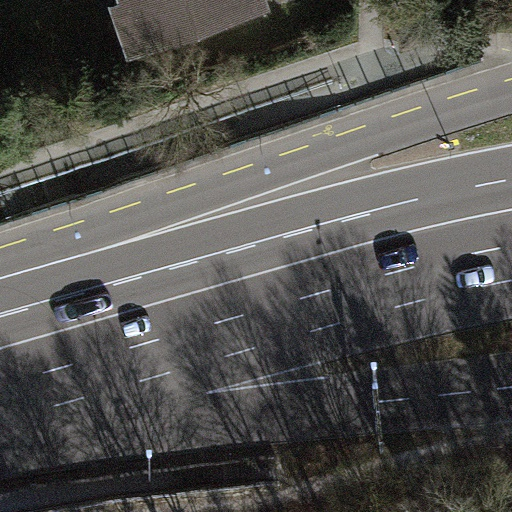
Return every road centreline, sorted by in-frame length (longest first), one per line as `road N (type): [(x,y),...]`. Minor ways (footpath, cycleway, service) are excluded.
road 1 (primary): [(511,93),(0,259)]
road 2 (primary): [(0,408),(511,269)]
road 3 (primary): [(0,409),(196,420),(511,389)]
road 4 (primary): [(299,228),(179,279),(0,331)]
road 5 (primary): [(299,228),(173,246),(0,295)]
road 6 (primary): [(511,181),(299,228)]
